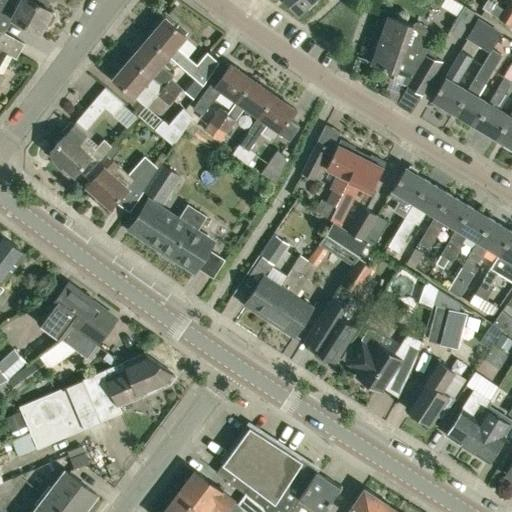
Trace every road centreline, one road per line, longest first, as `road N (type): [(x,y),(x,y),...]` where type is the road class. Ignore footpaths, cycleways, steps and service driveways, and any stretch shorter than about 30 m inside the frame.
road 1 (residential): [(511,187),(211,0)]
road 2 (tertiary): [(231,365),(0,196)]
road 3 (tertiary): [(464,511),(231,365)]
road 4 (residential): [(117,511),(231,365)]
road 5 (residential): [(103,0),(79,45),(0,145)]
